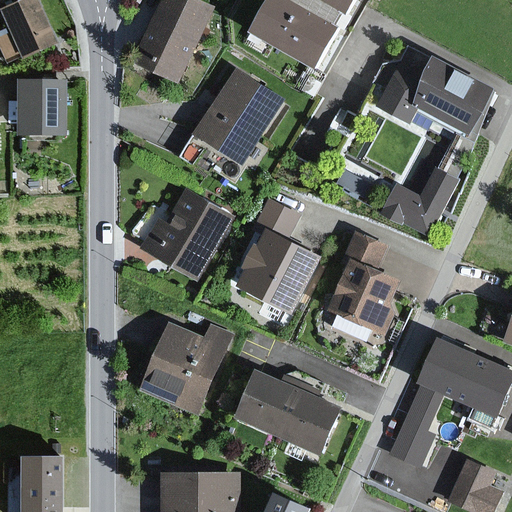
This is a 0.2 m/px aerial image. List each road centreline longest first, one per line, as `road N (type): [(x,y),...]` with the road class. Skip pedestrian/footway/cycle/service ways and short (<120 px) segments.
road 1 (tertiary): [(96,0),(103,511)]
road 2 (residential): [(340,511),(511,132)]
